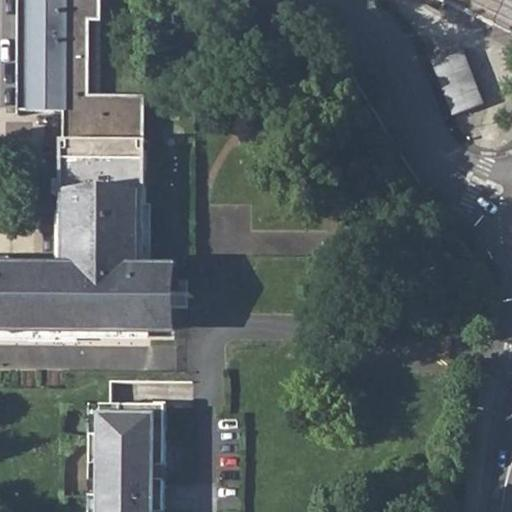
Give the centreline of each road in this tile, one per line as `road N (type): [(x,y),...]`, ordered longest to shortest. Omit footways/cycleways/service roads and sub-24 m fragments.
road 1 (residential): [(206,358),(216,336),(233,326),(271,325),(359,356),(452,354),(511,364)]
road 2 (residential): [(511,191),(478,182),(454,164),(402,50),(378,26),(322,0)]
road 3 (residential): [(0,355),(206,358)]
road 4 (residential): [(204,511),(206,358)]
